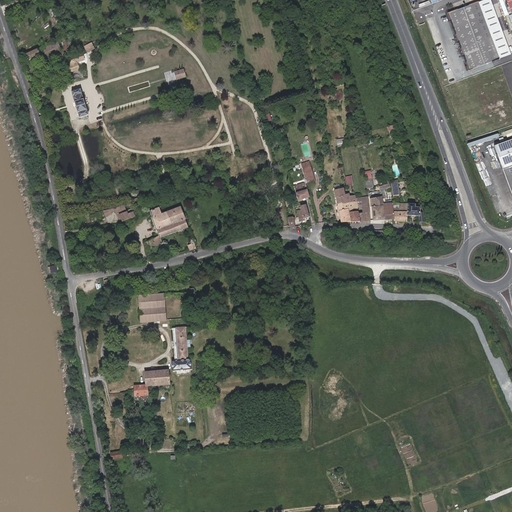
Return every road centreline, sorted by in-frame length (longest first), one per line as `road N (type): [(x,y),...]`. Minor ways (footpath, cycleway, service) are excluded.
road 1 (tertiary): [(70,279),(51,176),(0,11)]
road 2 (unclassified): [(311,244),(276,235),(70,279)]
road 3 (tertiary): [(70,279),(112,511)]
road 4 (unknown): [(54,193),(86,178),(81,129),(96,107),(93,53)]
road 5 (primary): [(496,235),(475,209),(425,90)]
road 6 (primary): [(425,90),(466,247)]
road 7 (track): [(262,511),(393,499),(410,511)]
road 8 (unclassified): [(311,244),(318,229),(333,225),(437,230)]
road 9 (unclassified): [(435,264),(347,257),(311,244)]
